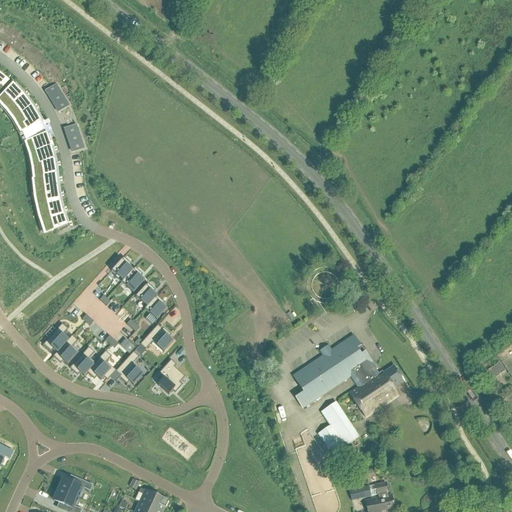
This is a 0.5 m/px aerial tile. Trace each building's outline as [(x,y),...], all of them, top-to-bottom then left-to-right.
[(12,83),(0,95),(0,105),(5,111),(12,121),(20,133),(21,132),(26,142),(24,142),(28,155),(31,168),(33,179),(31,179),(34,199),(38,217),(44,235),(67,226),(61,209),(58,194),(55,164),(51,149),(46,133),(45,133),(43,127),(40,122),(41,121),(32,107),(24,95),(12,83)] [(56,86),(44,94),(56,115),(69,107),(56,86)] [(76,126),(63,130),(71,155),(84,150),(76,126)] [(125,257),(112,271),(124,281),(134,270),(129,265),(131,263),(125,257)] [(124,281),(122,283),(134,294),(144,283),(139,279),(141,276),(134,270),(124,281)] [(147,285),(135,298),(147,309),(157,297),(152,293),(154,290),(147,285)] [(157,297),(145,311),(149,315),(145,320),(151,327),(156,321),(157,321),(167,310),(162,306),(164,303),(157,297)] [(89,319),(85,323),(89,327),(93,322),(89,319)] [(133,323),(129,328),(135,333),(139,329),(133,323)] [(62,324),(42,347),(47,351),(50,349),(57,354),(59,356),(71,343),(69,341),(64,336),(69,330),(62,324)] [(157,326),(140,346),(145,351),(152,344),(163,353),(173,342),(168,338),(171,336),(163,329),(162,330),(157,326)] [(57,354),(53,359),(59,365),(62,362),(67,366),(77,355),(76,354),(77,353),(72,348),(77,342),(72,337),(69,341),(71,343),(59,356),(57,354)] [(111,347),(115,342),(109,337),(105,341),(111,347)] [(292,377),(303,393),(295,399),(302,410),(315,401),(316,403),(320,400),(319,398),(350,378),(358,388),(349,394),(365,419),(398,396),(393,389),(403,382),(394,367),(383,374),(382,372),(378,374),(364,353),(361,355),(357,349),(360,347),(353,337),(330,352),(329,349),(321,354),(323,357),(292,377)] [(140,346),(135,351),(141,356),(145,351),(140,346)] [(88,347),(68,369),(77,376),(79,373),(83,377),(86,375),(95,365),(90,360),(96,354),(88,347)] [(95,365),(86,375),(93,381),(96,378),(100,381),(102,379),(105,381),(115,370),(107,363),(112,358),(106,352),(95,365)] [(133,353),(114,374),(123,383),(125,381),(133,387),(143,376),(133,366),(139,359),(133,353)] [(163,379),(157,386),(169,396),(173,392),(174,393),(182,385),(180,383),(185,377),(174,367),(176,366),(171,361),(158,375),(163,379)] [(419,392),(422,385),(416,382),(413,389),(419,392)] [(337,463),(349,455),(344,448),(346,446),(357,439),(344,421),(346,420),(335,403),(321,413),(330,427),(317,435),(337,463)] [(0,466),(5,457),(9,460),(12,453),(0,446),(0,466)] [(353,485),(349,466),(343,468),(347,486),(353,485)] [(61,482),(57,489),(58,489),(58,490),(77,499),(80,491),(90,495),(93,486),(82,481),(79,487),(63,480),(62,483),(61,482)] [(136,491),(139,484),(133,480),(129,487),(136,491)] [(385,511),(394,510),(391,496),(387,497),(387,494),(388,493),(386,484),(349,492),(351,502),(378,496),(379,499),(365,502),(367,511),(383,511),(385,511)] [(143,495),(139,503),(158,511),(162,511),(164,509),(165,509),(169,502),(161,498),(161,499),(140,489),(138,494),(143,495)] [(56,491),(54,498),(55,498),(54,501),(69,508),(67,511),(81,511),(82,511),(73,507),(77,499),(58,490),(58,492),(56,491)] [(125,510),(127,504),(122,502),(119,507),(125,510)] [(158,511),(139,503),(135,511),(158,511)]
